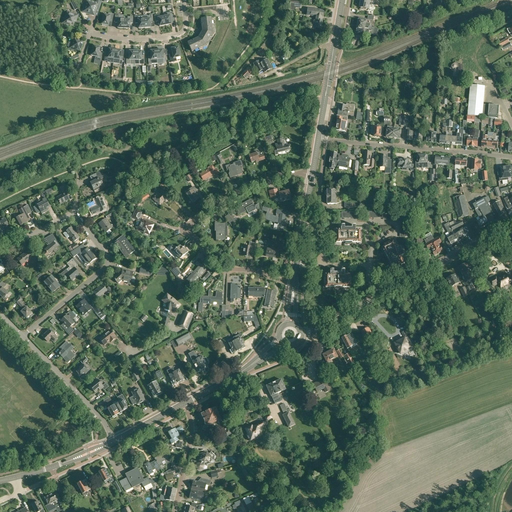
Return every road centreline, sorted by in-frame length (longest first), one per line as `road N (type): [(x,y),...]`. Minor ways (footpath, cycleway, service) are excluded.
road 1 (residential): [(317,138),(511,156)]
road 2 (residential): [(22,336),(107,266),(74,214)]
road 3 (residential): [(77,71),(89,33),(180,34),(183,0)]
road 4 (tertiary): [(378,295),(511,223)]
road 5 (unclassified): [(114,440),(22,336)]
road 6 (residential): [(189,224),(236,191),(311,174)]
road 7 (residential): [(294,283),(224,268),(189,232)]
